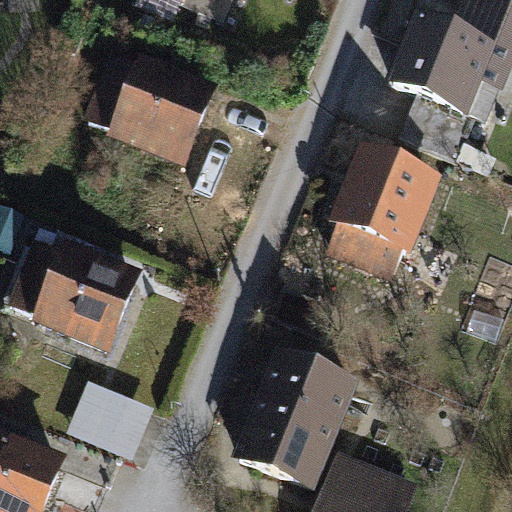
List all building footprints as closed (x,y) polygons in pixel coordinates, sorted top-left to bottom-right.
[(511,42),(511,17),(477,0),(435,0),(387,94),(465,134),(511,42)] [(227,110),(144,72),(111,143),(193,181),(227,110)] [(443,197),(366,165),(334,242),(411,274),(443,197)] [(139,294),(57,259),(26,332),(107,367),(139,294)] [(317,511),(363,401),(285,370),(239,483),(309,511),(317,511)] [(139,465),(159,413),(95,387),(74,439),(139,465)] [(60,511),(69,492),(0,462),(0,511),(60,511)] [(418,511),(424,501),(346,468),(326,511),(418,511)]
